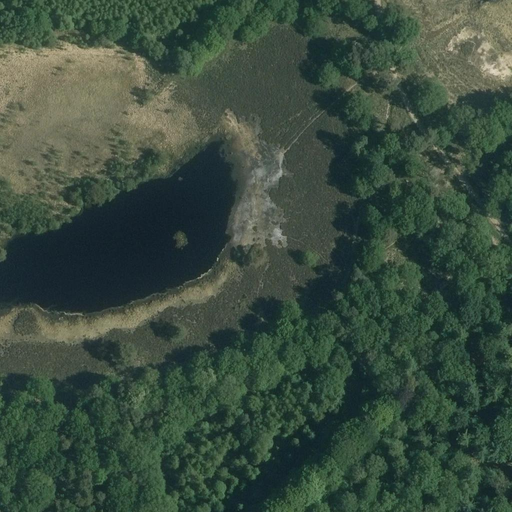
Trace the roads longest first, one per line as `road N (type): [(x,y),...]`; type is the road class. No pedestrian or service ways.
road 1 (track): [(296,511),(511,309)]
road 2 (track): [(416,120),(511,247)]
road 3 (track): [(377,0),(392,71),(416,120)]
